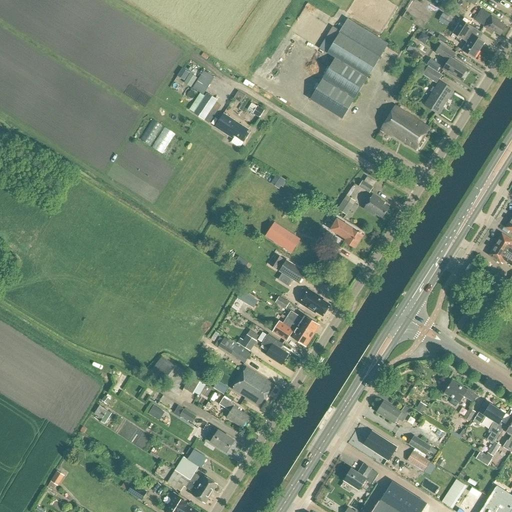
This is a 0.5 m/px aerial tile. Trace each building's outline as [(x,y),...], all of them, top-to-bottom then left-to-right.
[(412,23),(426,2),(423,0),(413,0),(402,17),(412,23)] [(500,36),(506,26),(500,22),(501,21),(481,9),(475,20),(484,26),(483,27),(493,33),(494,32),(500,36)] [(342,120),(388,45),(348,20),(327,54),(335,59),(310,100),(342,120)] [(466,25),(461,21),(453,33),(467,42),(462,51),(474,58),(484,43),(480,40),(483,35),(467,24),(466,25)] [(460,81),(467,69),(452,59),(455,54),(440,45),(436,52),(449,61),(443,70),(460,81)] [(437,72),(440,67),(430,60),(427,66),(437,72)] [(437,84),(442,76),(427,67),(422,75),(437,84)] [(182,69),(178,75),(185,80),(189,73),(182,69)] [(203,96),(214,79),(204,72),(193,89),(203,96)] [(190,74),(184,82),(191,87),(196,78),(190,74)] [(438,114),(453,91),(439,82),(424,105),(438,114)] [(205,122),(218,101),(207,94),(194,115),(205,122)] [(416,150),(430,128),(395,106),(381,129),(392,136),(393,134),(416,150)] [(260,118),(264,111),(257,107),(253,114),(260,118)] [(247,132),(248,129),(224,114),(216,127),(233,138),(234,135),(235,136),(230,144),(239,149),(249,133),(247,132)] [(140,192),(176,130),(165,124),(129,186),(140,192)] [(147,180),(157,186),(163,176),(164,176),(172,163),(162,157),(147,180)] [(370,194),(373,188),(362,181),(359,187),(370,194)] [(383,218),(389,208),(384,204),(385,202),(373,194),(364,208),(374,215),(376,213),(383,218)] [(346,215),(355,202),(347,196),(338,210),(346,215)] [(352,230),(344,225),(345,225),(337,220),(331,230),(346,239),(344,242),(355,249),(363,236),(352,229),(352,230)] [(274,223),(266,237),(291,253),(300,240),(274,223)] [(509,253),(511,255),(511,240),(502,234),(495,244),(509,253)] [(304,240),(297,251),(305,256),(312,245),(304,240)] [(511,265),(511,255),(509,253),(495,244),(488,255),(502,264),(504,260),(510,263),(509,264),(511,265)] [(276,270),(283,260),(277,256),(270,266),(276,270)] [(239,257),(234,265),(243,271),(248,264),(239,257)] [(299,285),(306,273),(286,261),(279,273),(299,285)] [(323,317),(330,305),(317,296),(318,295),(308,289),(299,304),(315,314),(316,313),(323,317)] [(257,301),(240,291),(236,299),(253,309),(257,301)] [(286,310),(290,303),(279,297),(275,303),(286,310)] [(294,321),(314,334),(319,326),(304,316),(303,319),(291,311),(286,318),(294,322),(294,321)] [(306,347),(314,334),(294,321),(294,322),(286,318),(282,324),(279,322),(272,332),(287,341),(290,336),(306,347)] [(250,352),(256,341),(247,335),(244,340),(241,345),(240,346),(250,352)] [(281,365),(288,354),(280,349),(282,344),(268,335),(262,344),(270,349),(266,355),(281,365)] [(229,340),(227,343),(223,340),(218,347),(244,364),(251,355),(229,340)] [(156,366),(169,378),(182,365),(168,352),(156,366)] [(259,407),(273,385),(246,367),(232,389),(259,407)] [(193,395),(200,382),(191,377),(184,389),(193,395)] [(467,391),(452,381),(444,393),(460,402),(464,396),(473,402),(477,396),(468,390),(467,391)] [(242,428),(249,417),(238,409),(239,408),(234,405),(224,398),(220,405),(230,412),(226,418),(242,428)] [(401,412),(383,401),(376,412),(394,423),(397,418),(403,422),(410,410),(405,406),(401,412)] [(421,403),(416,411),(421,414),(426,406),(421,403)] [(505,414),(490,404),(485,412),(481,409),(473,422),(479,426),(481,423),(486,416),(493,421),(490,428),(489,432),(491,434),(487,440),(493,444),(499,435),(505,425),(500,421),(505,414)] [(102,420),(107,411),(100,406),(94,414),(102,420)] [(158,419),(162,412),(153,406),(149,414),(158,419)] [(464,417),(469,420),(475,411),(470,407),(464,417)] [(192,423),(196,417),(184,409),(180,415),(192,423)] [(511,422),(506,432),(511,435),(508,441),(507,441),(503,447),(511,452),(510,451),(511,446),(511,422)] [(226,452),(234,441),(218,431),(213,427),(206,439),(211,442),(226,452)] [(452,430),(450,433),(460,440),(462,437),(459,435),(452,430)] [(388,446),(384,443),(386,440),(372,431),(364,445),(378,454),(380,451),(384,453),(382,456),(388,460),(397,447),(390,443),(388,446)] [(431,448),(432,447),(414,437),(409,445),(426,456),(431,448)] [(488,466),(501,446),(495,442),(486,456),(480,452),(476,459),(488,466)] [(407,461),(424,472),(430,462),(413,451),(407,461)] [(193,473),(197,467),(182,458),(174,471),(211,494),(217,484),(205,477),(203,479),(193,473)] [(440,460),(437,464),(443,468),(446,464),(440,460)] [(368,479),(374,470),(363,463),(358,472),(351,468),(344,480),(358,490),(366,478),(368,479)] [(51,481),(49,485),(54,489),(56,485),(57,486),(64,475),(57,470),(50,480),(51,481)] [(205,504),(211,494),(174,471),(166,483),(181,492),(184,487),(194,493),(193,496),(205,504)] [(128,491),(128,492),(142,501),(147,492),(133,483),(133,484),(126,480),(121,487),(128,491)] [(450,508),(465,486),(456,480),(442,502),(450,508)] [(425,511),(429,506),(394,484),(383,501),(381,500),(373,511),(425,511)] [(511,511),(511,494),(496,485),(478,511),(511,511)] [(197,511),(191,508),(188,506),(186,504),(187,503),(175,496),(164,511),(197,511)]
